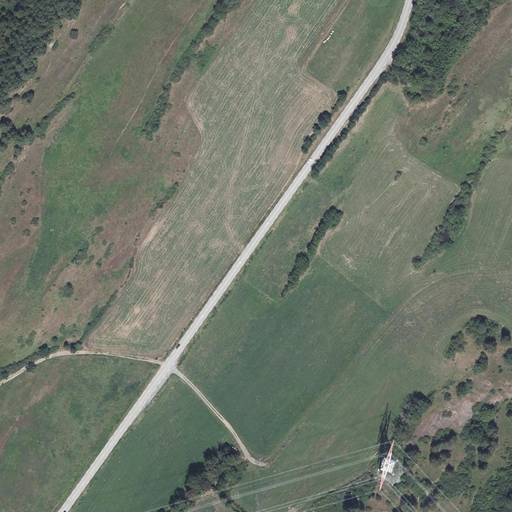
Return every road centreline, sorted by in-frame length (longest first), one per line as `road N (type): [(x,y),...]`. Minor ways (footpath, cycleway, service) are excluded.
road 1 (track): [(511,266),(439,277),(412,292),(265,464),(253,461),(185,378),(153,360),(62,352),(0,386)]
road 2 (secondary): [(410,0),(385,57),(65,511)]
